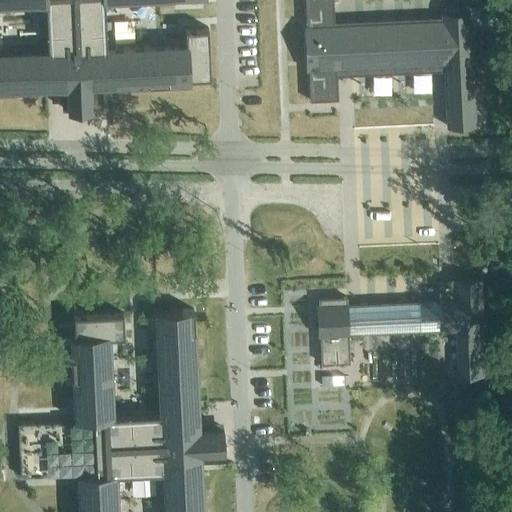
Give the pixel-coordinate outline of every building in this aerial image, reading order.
[(0,0),(0,5),(45,4),(47,50),(0,52),(0,90),(60,88),(66,88),(67,111),(67,112),(92,111),(90,87),(190,82),(190,78),(210,77),(208,28),(184,29),(185,43),(183,43),(163,44),(106,47),(104,1),(119,0),(0,0)] [(302,0),(304,27),(302,27),(305,70),(307,70),(309,101),(337,100),(336,68),(350,68),(350,69),(369,67),(389,67),(409,64),(429,65),(430,63),(443,62),(446,126),(474,125),(467,9),(439,11),(440,19),(333,25),(331,0),(302,0)] [(395,94),(377,95),(379,118),(396,117),(395,94)] [(320,121),(343,120),(342,102),(319,103),(320,121)] [(318,304),(315,305),(316,310),(318,310),(319,327),(316,328),(317,336),(319,336),(320,364),(349,363),(348,334),(455,330),(457,376),(486,375),(482,278),(453,280),(454,299),(438,299),(346,304),(346,297),(318,298),(318,304)] [(33,422),(17,423),(20,477),(35,476),(35,470),(80,468),(80,474),(77,474),(79,511),(117,511),(116,475),(162,473),(164,511),(202,511),(200,454),(224,452),(223,428),(222,428),(199,430),(198,424),(193,310),(154,312),(155,316),(155,322),(159,414),(113,416),(110,345),(109,338),(109,337),(124,336),(123,313),(73,316),(74,336),(70,336),(75,420),(77,420),(78,426),(33,428),(33,422)] [(403,457),(443,456),(440,377),(376,380),(378,416),(402,415),(403,457)] [(440,465),(440,457),(408,458),(408,465),(440,465)] [(443,511),(442,465),(404,467),(406,507),(383,508),(383,511),(443,511)]
